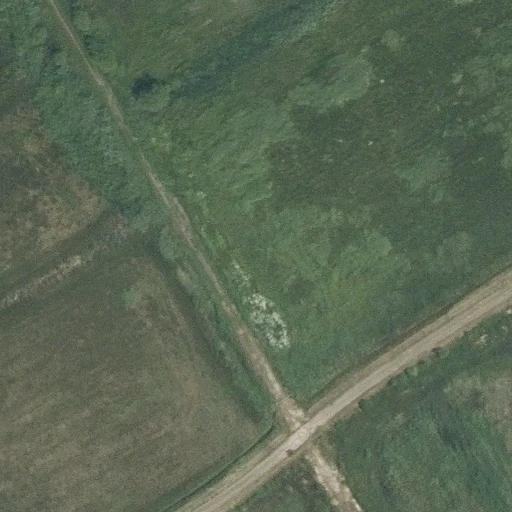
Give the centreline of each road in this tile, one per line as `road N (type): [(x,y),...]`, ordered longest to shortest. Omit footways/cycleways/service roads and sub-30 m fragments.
road 1 (track): [(48,0),(342,511)]
road 2 (unclassified): [(202,511),(341,401),(511,291)]
